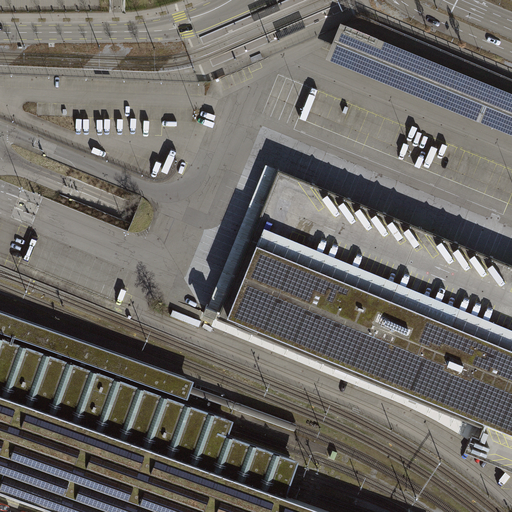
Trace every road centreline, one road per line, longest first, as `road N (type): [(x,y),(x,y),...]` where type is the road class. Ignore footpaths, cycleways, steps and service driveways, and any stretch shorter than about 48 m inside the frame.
road 1 (tertiary): [(0,32),(153,29),(238,0)]
road 2 (primary): [(400,0),(511,52)]
